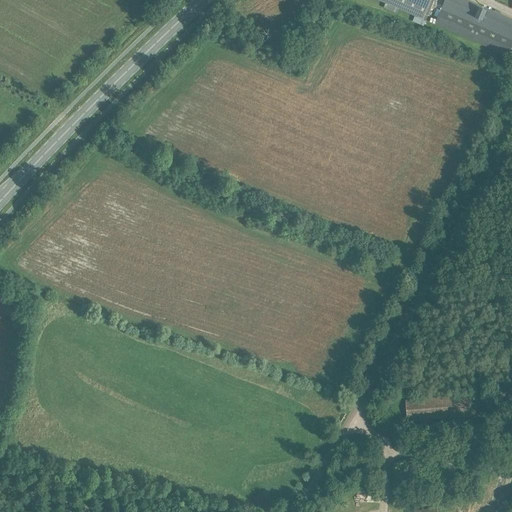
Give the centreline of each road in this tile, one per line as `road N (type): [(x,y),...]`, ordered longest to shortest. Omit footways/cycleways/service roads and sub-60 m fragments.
road 1 (unclassified): [(351,417),(511,144)]
road 2 (primary): [(0,205),(125,75),(211,0)]
road 3 (unclassified): [(351,417),(407,453),(511,472)]
